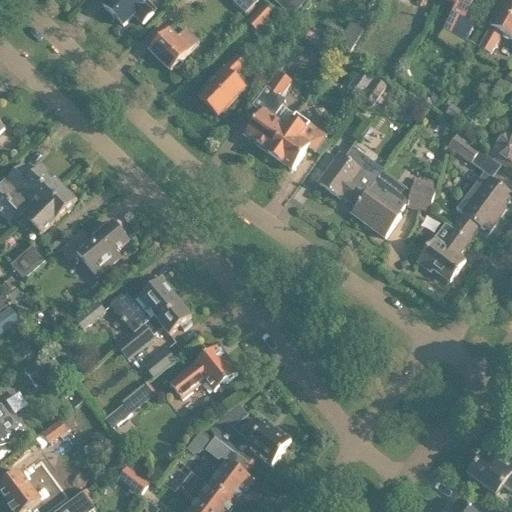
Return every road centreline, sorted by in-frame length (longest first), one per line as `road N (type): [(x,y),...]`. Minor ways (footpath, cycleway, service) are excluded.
road 1 (residential): [(427,352),(191,163),(14,0)]
road 2 (residential): [(349,444),(193,241),(0,47)]
road 3 (residential): [(391,488),(485,377)]
road 4 (residential): [(349,444),(427,352)]
